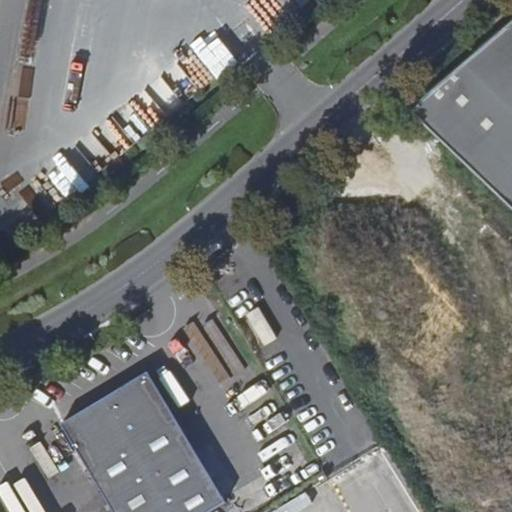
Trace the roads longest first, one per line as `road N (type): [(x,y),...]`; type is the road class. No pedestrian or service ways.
road 1 (unclassified): [(0,355),(113,290),(191,230),(457,0)]
road 2 (unknown): [(191,230),(343,452)]
